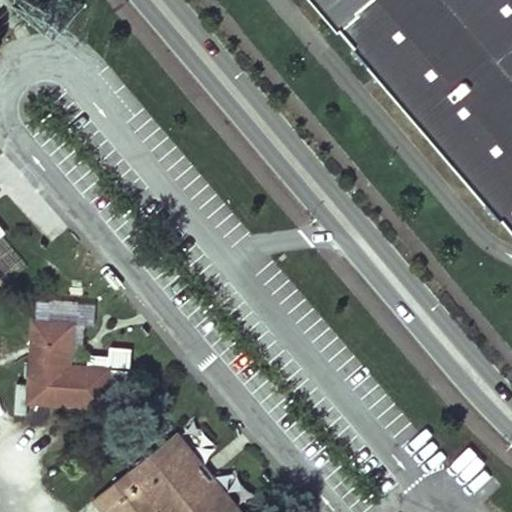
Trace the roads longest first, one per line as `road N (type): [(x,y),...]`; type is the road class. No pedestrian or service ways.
road 1 (secondary): [(136,0),(511,435)]
road 2 (secondary): [(511,400),(170,0)]
